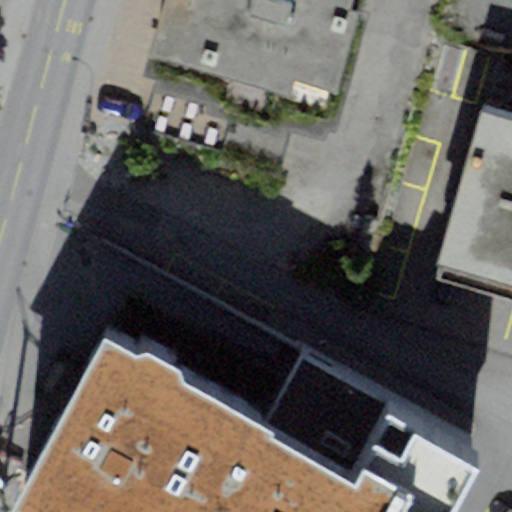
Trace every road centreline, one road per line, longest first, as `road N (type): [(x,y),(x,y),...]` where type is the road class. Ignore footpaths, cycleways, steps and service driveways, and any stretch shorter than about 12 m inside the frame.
road 1 (residential): [(18,137),(511,375)]
road 2 (secondary): [(60,0),(18,137)]
